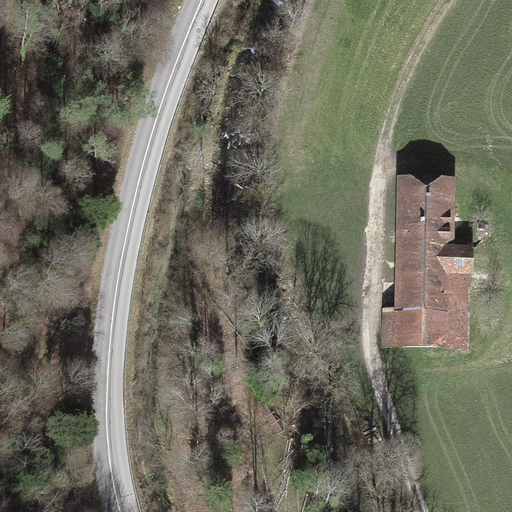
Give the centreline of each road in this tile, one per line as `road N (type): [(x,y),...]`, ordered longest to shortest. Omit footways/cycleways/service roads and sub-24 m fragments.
road 1 (track): [(419,511),(369,348),(376,172),(394,99),(450,0)]
road 2 (secondary): [(201,0),(144,158),(115,294),(106,404),(121,511)]
